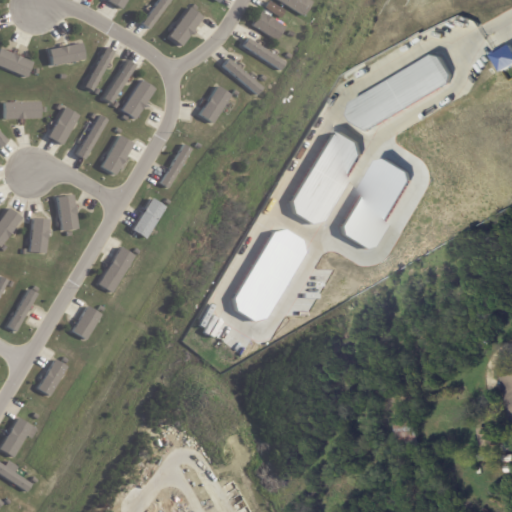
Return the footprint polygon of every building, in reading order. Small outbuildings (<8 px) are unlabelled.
[(127,0),(121,12),(107,4),(109,0),(127,0)] [(170,0),(148,31),(141,25),(159,0),(170,0)] [(305,0),(312,4),(303,19),(271,0),(305,0)] [(284,12),(279,21),(263,11),(268,3),(284,12)] [(197,27),(180,50),(167,41),(189,11),(202,20),(197,27)] [(264,16),(284,28),(276,42),(251,27),(260,13),(264,16)] [(285,64),(280,72),(242,48),(247,40),(285,64)] [(58,50),(80,45),(84,60),(50,68),(46,52),(58,50)] [(511,66),(511,46),(511,45),(491,56),(500,73),(511,66)] [(0,50),(32,64),(33,64),(27,80),(0,68),(0,50)] [(108,65),(91,95),(83,91),(105,50),(114,55),(108,65)] [(346,102),(360,132),(455,86),(440,56),(346,102)] [(262,88),(226,59),(220,67),(256,95),(262,88)] [(135,69),(110,107),(102,101),(127,63),(135,68),(135,69)] [(140,83),(154,92),(134,123),(120,114),(140,83)] [(212,124),(229,95),(215,86),(197,116),(212,124)] [(25,121),(3,121),(2,105),(39,104),(39,120),(25,121)] [(78,117),(61,147),(46,139),(64,109),(78,117)] [(107,123),(84,163),(75,158),(98,118),(107,123)] [(287,211),(320,228),(363,147),(329,129),(287,211)] [(124,159),(114,177),(100,170),(118,138),(132,146),(124,159)] [(74,208),(77,229),(61,232),(55,199),(72,196),(74,208)] [(162,206),(147,199),(132,233),(147,240),(162,206)] [(0,219),(7,209),(21,219),(0,247),(0,219)] [(47,231),(45,254),(29,253),(32,219),(48,220),(47,231)] [(110,294),(133,256),(119,248),(96,285),(110,294)] [(33,293),(23,289),(7,329),(17,333),(33,293)] [(478,315),(480,314),(478,309),(487,305),(489,310),(491,310),(496,322),(483,327),(478,315)] [(98,320),(85,341),(71,333),(86,307),(100,316),(98,320)] [(48,397),(66,367),(53,360),(35,390),(48,397)] [(500,379),(511,376),(511,431),(511,432),(500,379)] [(0,444),(0,451),(12,459),(25,437),(29,439),(35,429),(16,418),(0,444)] [(419,449),(400,453),(395,426),(415,422),(419,449)] [(497,446),(480,448),(477,430),(494,428),(497,446)] [(511,451),(500,452),(499,446),(511,444),(511,451)] [(511,461),(502,463),(501,456),(511,454),(511,461)] [(31,483),(0,466),(0,477),(26,491),(31,483)] [(502,467),(511,466),(511,473),(503,474),(502,467)]
